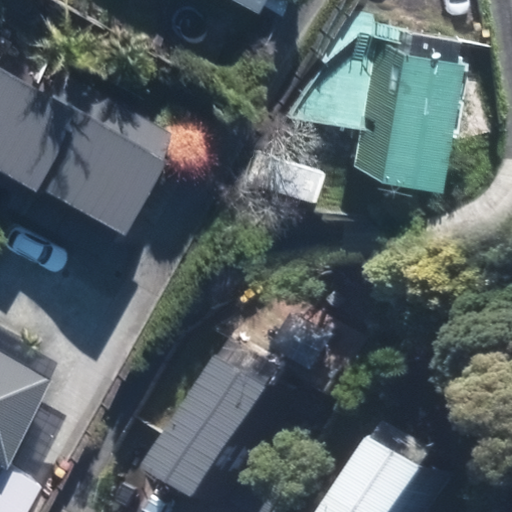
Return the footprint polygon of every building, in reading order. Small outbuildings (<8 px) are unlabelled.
[(468,66),(380,47),(352,172),(440,192),(468,66)] [(0,74),(0,175),(42,199),(47,191),(126,234),(178,138),(51,68),(37,94),(0,74)] [(0,432),(34,378),(0,357),(0,432)] [(281,394),(227,362),(161,475),(215,506),(281,394)] [(415,511),(437,473),(379,440),(338,511),(415,511)]
